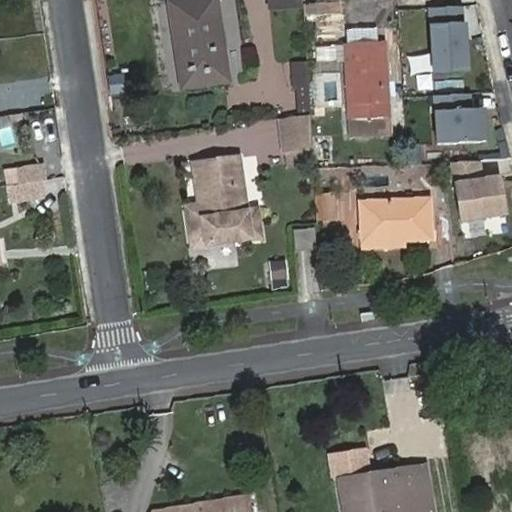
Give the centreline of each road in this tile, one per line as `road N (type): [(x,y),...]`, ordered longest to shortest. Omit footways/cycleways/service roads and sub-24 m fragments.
road 1 (tertiary): [(511,322),(124,380)]
road 2 (residential): [(124,380),(66,0)]
road 3 (tertiary): [(124,380),(0,402)]
